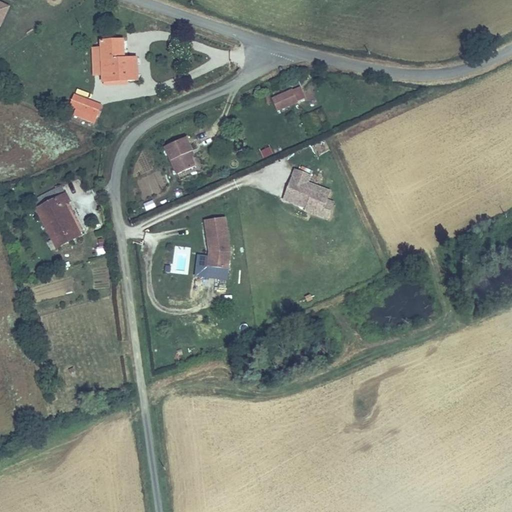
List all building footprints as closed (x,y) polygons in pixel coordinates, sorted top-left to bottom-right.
[(10,5),(0,0),(0,27),(1,28),(10,5)] [(122,41),(105,42),(105,48),(106,74),(106,80),(135,79),(134,56),(123,57),(122,41)] [(106,74),(105,48),(97,49),(98,75),(106,74)] [(309,99),(303,86),(277,98),(283,111),(309,99)] [(79,93),(74,103),(97,114),(102,105),(79,93)] [(315,134),(330,129),(324,109),(308,114),(315,134)] [(199,137),(178,147),(186,165),(204,157),(202,152),(206,151),(199,137)] [(190,174),(209,166),(204,157),(186,165),(190,174)] [(306,213),(328,222),(334,204),(324,201),(327,193),(306,185),(309,178),(294,172),(283,201),(307,210),(306,213)] [(64,244),(76,237),(74,233),(86,225),(71,200),(75,197),(69,189),(40,207),(64,244)] [(146,210),(156,207),(153,200),(143,203),(146,210)] [(225,222),(205,224),(209,252),(208,267),(227,270),(229,254),(225,222)] [(89,229),(86,225),(74,233),(76,237),(89,229)]
